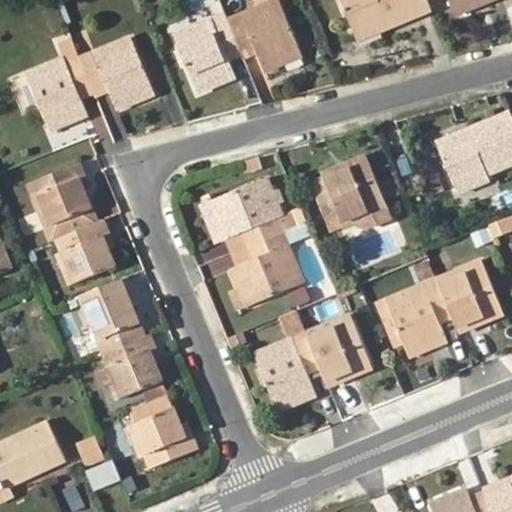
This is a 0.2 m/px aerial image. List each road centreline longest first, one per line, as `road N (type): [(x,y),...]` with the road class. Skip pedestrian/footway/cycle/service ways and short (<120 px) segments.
road 1 (residential): [(266,496),(152,200),(150,166),(162,156),(511,66)]
road 2 (residential): [(266,496),(511,396)]
